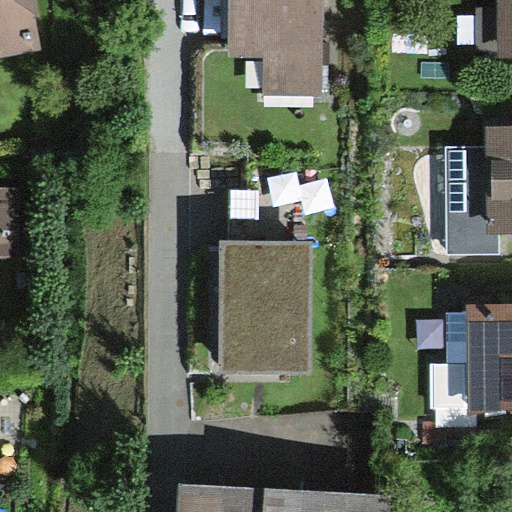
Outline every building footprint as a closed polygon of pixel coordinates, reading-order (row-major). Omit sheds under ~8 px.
[(0,0),(0,62),(44,53),(33,0),(0,0)] [(323,0),(229,0),(230,65),(264,65),(264,101),(324,101),(323,0)] [(511,0),(500,0),(503,62),(511,61),(511,0)] [(499,256),(498,234),(511,233),(511,137),(486,138),(487,151),(448,152),(450,257),(499,256)] [(0,318),(1,319),(2,266),(21,260),(19,193),(0,193),(0,318)] [(306,247),(306,193),(280,193),(280,247),(306,247)] [(314,386),(316,253),(210,252),(208,384),(314,386)] [(511,306),(466,307),(467,420),(511,413),(511,306)] [(392,511),(393,509),(185,498),(184,511),(392,511)]
